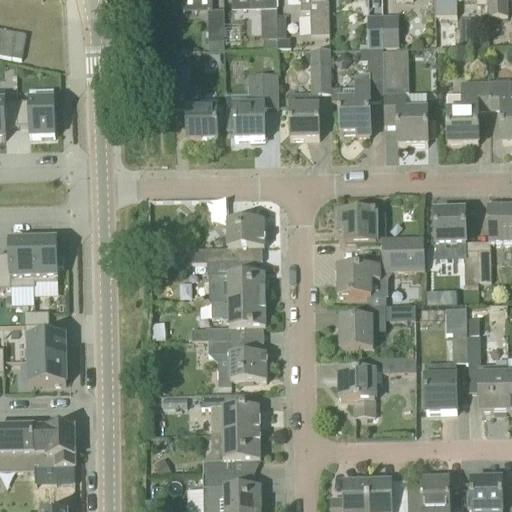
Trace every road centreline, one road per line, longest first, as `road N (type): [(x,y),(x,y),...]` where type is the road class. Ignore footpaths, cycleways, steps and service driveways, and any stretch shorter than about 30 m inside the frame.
road 1 (residential): [(305,455),(297,190)]
road 2 (residential): [(297,190),(511,185)]
road 3 (residential): [(511,450),(305,455)]
road 4 (tertiary): [(107,416),(102,212)]
road 5 (residential): [(101,193),(297,190)]
road 6 (tertiary): [(101,173),(89,0)]
